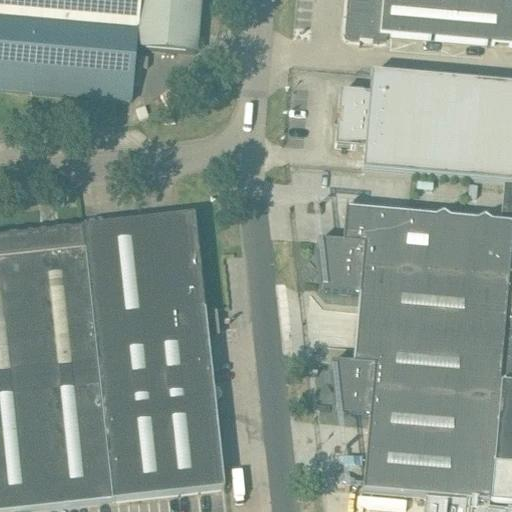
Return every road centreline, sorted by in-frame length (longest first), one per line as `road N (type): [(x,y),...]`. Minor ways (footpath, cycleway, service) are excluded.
road 1 (unclassified): [(289,511),(247,151)]
road 2 (unclassified): [(0,178),(247,151)]
road 3 (unclassified): [(247,151),(259,0)]
